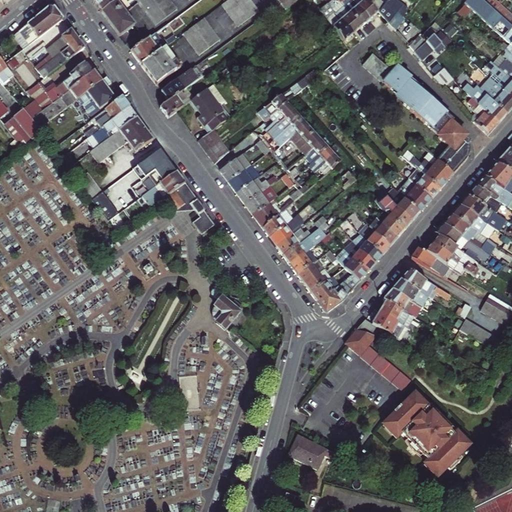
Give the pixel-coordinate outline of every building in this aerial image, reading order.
[(98,0),(96,3),(103,13),(118,2),(120,0),(98,0)] [(143,0),(139,3),(144,9),(154,1),(153,0),(143,0)] [(170,0),(167,0),(158,7),(163,13),(174,4),(170,0)] [(234,0),(232,0),(223,7),(227,12),(238,4),(234,0)] [(250,0),(243,0),(238,4),(242,9),(252,1),(250,0)] [(294,0),(287,0),(281,5),(285,10),(296,2),(294,0)] [(352,0),(345,0),(338,0),(341,3),(361,29),(370,21),(352,0)] [(352,0),(370,21),(379,13),(367,0),(352,0)] [(367,0),(379,13),(384,7),(385,6),(377,0),(367,0)] [(480,0),(468,0),(464,5),(510,47),(511,48),(511,28),(509,26),(494,12),(480,0)] [(144,9),(148,15),(158,7),(154,1),(144,9)] [(242,9),(245,14),(255,6),(252,1),(242,9)] [(103,13),(122,38),(137,27),(128,14),(118,2),(103,13)] [(353,36),(361,29),(341,3),(336,7),(332,2),(329,5),(353,36)] [(178,10),(174,4),(163,13),(165,16),(167,19),(178,10)] [(227,12),(231,17),(242,9),(238,4),(227,12)] [(332,19),(328,22),(340,39),(344,44),(353,36),(329,5),(325,8),(332,19)] [(255,6),(245,14),(250,20),(260,12),(255,6)] [(148,15),(152,21),(163,13),(158,7),(148,15)] [(384,7),(379,13),(395,33),(404,22),(396,15),(394,18),(384,7)] [(499,7),(494,12),(509,26),(511,21),(511,16),(507,11),(505,13),(499,7)] [(21,32),(31,46),(65,20),(58,10),(49,9),(21,32)] [(242,9),(231,17),(234,22),(245,14),(242,9)] [(163,13),(152,21),(155,24),(165,16),(163,13)] [(250,20),(245,14),(234,22),(239,28),(250,20)] [(165,16),(155,24),(157,26),(167,19),(165,16)] [(195,28),(199,33),(210,25),(206,20),(195,28)] [(132,52),(142,66),(167,48),(172,44),(177,41),(175,37),(165,44),(159,37),(171,28),(169,25),(132,52)] [(210,25),(199,33),(202,38),(213,30),(210,25)] [(199,33),(195,28),(184,35),(184,36),(188,41),(199,33)] [(46,68),(52,75),(86,49),(73,30),(51,47),(59,58),(46,68)] [(202,38),(206,43),(217,35),(213,30),(202,38)] [(202,38),(199,33),(188,41),(192,46),(202,38)] [(468,39),(470,41),(477,35),(474,33),(468,39)] [(217,35),(206,43),(210,49),(221,41),(217,35)] [(470,41),(477,47),(483,41),(477,35),(470,41)] [(419,37),(409,49),(414,55),(425,44),(419,37)] [(414,55),(421,63),(433,52),(436,56),(444,49),(433,37),(425,44),(414,55)] [(202,38),(192,46),(196,51),(206,43),(202,38)] [(206,43),(196,51),(200,56),(210,49),(206,43)] [(507,61),(511,66),(511,48),(510,47),(502,57),(507,61)] [(167,48),(142,66),(157,86),(181,68),(167,48)] [(398,96),(412,81),(397,68),(394,66),(391,65),(389,64),(387,64),(385,65),(374,55),(364,68),(383,85),(384,84),(398,96)] [(0,57),(0,79),(5,86),(15,77),(11,73),(6,65),(0,57)] [(493,65),(499,71),(507,61),(502,57),(493,65)] [(499,71),(511,82),(511,66),(507,61),(499,71)] [(511,82),(499,71),(493,65),(491,64),(487,68),(497,77),(501,81),(497,86),(511,99),(511,82)] [(46,94),(39,85),(28,94),(35,103),(24,111),(33,122),(94,75),(86,65),(69,78),(72,80),(58,90),(55,86),(46,94)] [(204,77),(197,67),(161,92),(169,103),(187,90),(204,77)] [(453,81),(442,68),(433,75),(444,89),(453,81)] [(94,75),(33,122),(40,131),(56,118),(80,100),(108,79),(101,69),(94,75)] [(310,77),(262,113),(268,121),(272,118),(287,105),(296,97),(305,90),(314,82),(310,77)] [(501,81),(497,77),(493,82),(497,86),(501,81)] [(108,79),(80,100),(84,105),(86,104),(95,115),(116,100),(108,89),(113,85),(108,79)] [(487,98),(507,115),(511,109),(511,99),(497,86),(493,82),(489,79),(484,84),(485,86),(480,91),(487,98)] [(412,81),(398,96),(406,103),(416,91),(419,88),(412,81)] [(485,112),(498,125),(507,115),(487,98),(483,102),(467,86),(463,90),(465,93),(472,99),(479,106),(485,112)] [(172,117),(177,114),(188,105),(194,101),(187,90),(169,103),(161,109),(169,119),(172,117)] [(194,101),(188,105),(194,113),(198,113),(201,117),(198,120),(210,135),(234,117),(224,105),(222,107),(209,90),(194,101)] [(403,106),(432,131),(445,116),(416,91),(406,103),(403,106)] [(0,120),(17,142),(23,151),(43,135),(40,131),(33,122),(24,111),(18,115),(4,97),(0,100),(0,99),(0,120)] [(86,136),(89,140),(131,109),(123,98),(105,112),(109,116),(97,125),(98,127),(86,136)] [(479,106),(472,99),(468,102),(474,110),(479,106)] [(266,130),(268,133),(294,112),(287,105),(272,118),(275,122),(266,130)] [(131,109),(89,140),(87,141),(94,152),(138,119),(131,109)] [(263,137),(268,144),(300,118),(294,112),(268,133),(263,137)] [(498,125),(485,112),(474,125),(488,137),(498,125)] [(431,133),(438,140),(451,125),(453,123),(445,116),(432,131),(431,133)] [(56,118),(40,131),(43,135),(54,150),(64,142),(55,130),(57,128),(55,125),(59,122),(56,118)] [(300,118),(268,144),(276,153),(281,149),(299,133),(307,126),(300,118)] [(94,152),(92,153),(100,165),(129,143),(138,155),(155,142),(138,119),(94,152)] [(451,125),(438,140),(449,149),(437,162),(438,163),(454,176),(469,159),(470,154),(470,151),(470,147),(469,145),(461,154),(457,150),(465,141),(467,139),(451,125)] [(299,133),(307,142),(315,135),(307,126),(299,133)] [(198,143),(206,153),(218,145),(210,135),(198,143)] [(315,135),(307,142),(314,150),(322,143),(315,135)] [(469,145),(465,141),(457,150),(461,154),(469,145)] [(23,151),(17,142),(13,145),(20,154),(23,151)] [(262,142),(257,146),(265,156),(270,153),(262,142)] [(322,143),(314,150),(320,157),(329,150),(322,143)] [(226,156),(218,145),(206,153),(215,165),(226,156)] [(288,158),(281,149),(276,153),(283,162),(288,158)] [(329,150),(320,157),(326,164),(335,157),(329,150)] [(148,177),(170,162),(162,151),(141,166),(148,177)] [(497,166),(511,175),(511,152),(510,151),(497,166)] [(278,164),(270,153),(265,156),(273,168),(278,164)] [(76,165),(68,155),(61,160),(69,170),(76,165)] [(243,156),(220,172),(229,184),(251,167),(243,156)] [(335,157),(326,164),(332,172),(342,164),(335,157)] [(454,176),(438,163),(435,167),(427,160),(423,165),(415,158),(409,165),(417,172),(418,173),(424,177),(441,191),(454,176)] [(150,193),(178,173),(170,162),(148,177),(142,182),(150,193)] [(511,175),(497,166),(485,180),(505,192),(511,180),(511,175)] [(229,184),(237,195),(258,179),(259,178),(251,167),(229,184)] [(296,169),(291,172),(296,178),(300,174),(296,169)] [(164,199),(186,184),(178,173),(150,193),(143,197),(151,208),(164,199)] [(350,173),(346,176),(350,181),(349,183),(352,186),(357,181),(350,173)] [(410,183),(415,187),(432,202),(441,191),(424,177),(418,173),(410,183)] [(237,195),(246,206),(265,192),(266,190),(258,179),(237,195)] [(505,192),(485,180),(477,189),(496,202),(505,192)] [(402,195),(420,215),(432,202),(415,187),(410,183),(400,193),(402,195)] [(217,225),(186,184),(164,199),(174,213),(189,202),(196,211),(201,218),(194,224),(203,236),(211,230),(217,225)] [(306,187),(300,192),(303,196),(309,191),(306,187)] [(496,202),(477,189),(468,199),(487,211),(492,205),(499,209),(502,205),(496,202)] [(265,192),(246,206),(254,217),(273,203),(265,192)] [(291,199),(295,203),(303,196),(300,192),(291,199)] [(104,193),(93,200),(100,211),(111,203),(104,193)] [(394,204),(398,209),(412,224),(420,215),(402,195),(394,204)] [(493,214),(487,211),(468,199),(460,208),(485,224),(493,214)] [(189,202),(174,213),(196,211),(189,202)] [(119,214),(111,203),(100,211),(108,221),(119,214)] [(254,217),(263,229),(280,215),(282,214),(273,203),(254,217)] [(386,212),(391,217),(405,232),(412,224),(398,209),(394,204),(386,212)] [(485,224),(460,208),(452,217),(477,233),(485,224)] [(386,212),(379,220),(397,241),(405,232),(391,217),(386,212)] [(127,224),(119,214),(108,221),(116,232),(127,224)] [(263,229),(270,240),(289,224),(287,221),(284,224),(279,218),(281,216),(280,215),(263,229)] [(270,240),(277,249),(299,231),(302,228),(297,222),(301,219),(298,216),(289,224),(270,240)] [(326,222),(328,221),(324,217),(316,224),(319,228),(326,222)] [(471,241),(477,233),(452,217),(443,227),(488,256),(493,259),(496,256),(491,253),(496,246),(488,240),(481,247),(471,241)] [(371,229),(376,235),(390,249),(397,241),(379,220),(371,229)] [(326,222),(319,228),(322,232),(329,226),(326,222)] [(488,256),(443,227),(435,237),(439,239),(459,252),(461,248),(484,262),(488,256)] [(362,236),(368,243),(383,257),(390,249),(376,235),(371,229),(370,228),(361,235),(362,236)] [(277,249),(284,257),(301,243),(310,236),(307,232),(302,235),(299,231),(277,249)] [(353,244),(361,252),(375,266),(383,257),(368,243),(362,236),(353,244)] [(459,252),(439,239),(433,247),(477,274),(479,271),(468,264),(471,259),(459,252)] [(284,257),(291,267),(305,255),(308,253),(301,243),(284,257)] [(345,253),(353,260),(368,274),(375,266),(361,252),(353,244),(345,252),(345,253)] [(477,274),(433,247),(427,255),(452,270),(461,275),(464,271),(475,277),(477,274)] [(450,274),(452,270),(427,255),(419,250),(411,260),(417,263),(424,268),(426,265),(439,272),(441,269),(450,274)] [(338,261),(331,252),(327,255),(334,264),(338,261)] [(368,274),(353,260),(345,253),(338,261),(346,269),(354,277),(360,283),(368,274)] [(291,267),(298,276),(315,264),(313,261),(310,263),(305,255),(291,267)] [(315,264),(298,276),(305,285),(319,275),(314,268),(316,266),(315,264)] [(455,300),(409,272),(400,282),(432,301),(433,301),(437,294),(452,304),(455,300)] [(319,275),(305,285),(311,294),(325,284),(319,275)] [(342,303),(360,283),(354,277),(338,288),(318,304),(327,315),(342,303)] [(311,294),(318,304),(338,288),(331,280),(325,284),(311,294)] [(432,301),(400,282),(392,291),(417,306),(430,313),(433,309),(429,307),(432,301)] [(211,294),(219,300),(222,296),(213,288),(211,291),(211,294)] [(417,306),(392,291),(382,302),(385,303),(411,318),(412,319),(415,314),(414,313),(417,306)] [(215,320),(225,329),(239,312),(236,310),(238,307),(235,305),(233,307),(222,299),(214,309),(220,314),(215,320)] [(379,313),(411,333),(414,328),(407,324),(411,318),(385,303),(379,313)] [(511,319),(484,303),(479,312),(507,328),(511,319)] [(419,338),(411,333),(379,313),(371,325),(376,328),(397,340),(401,334),(416,342),(419,338)] [(381,337),(376,328),(371,325),(365,321),(356,332),(348,344),(366,357),(381,337)] [(465,321),(459,330),(493,351),(499,341),(465,321)] [(452,340),(445,336),(438,348),(446,352),(452,340)] [(443,356),(446,352),(438,348),(435,352),(443,356)] [(480,447),(422,390),(388,425),(405,442),(412,435),(436,460),(431,465),(447,481),(480,447)] [(298,438),(288,456),(318,470),(324,458),(342,467),(346,459),(298,438)]
